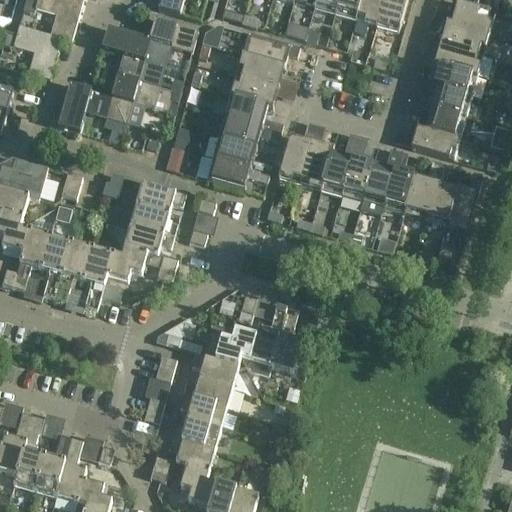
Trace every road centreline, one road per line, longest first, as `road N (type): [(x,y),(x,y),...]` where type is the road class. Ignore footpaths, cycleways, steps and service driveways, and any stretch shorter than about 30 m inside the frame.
road 1 (residential): [(322,54),(304,120),(384,142),(424,0)]
road 2 (residential): [(129,351),(210,299),(230,238),(315,260)]
road 3 (residential): [(511,320),(315,260)]
road 4 (residential): [(127,0),(96,18),(66,69),(45,139)]
road 5 (residential): [(45,139),(178,184)]
road 6 (residential): [(0,309),(129,351)]
